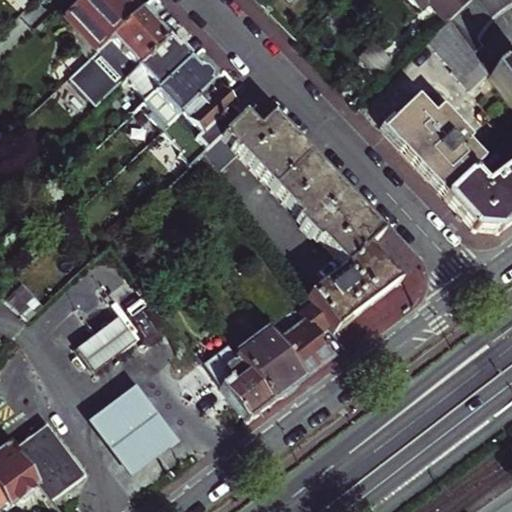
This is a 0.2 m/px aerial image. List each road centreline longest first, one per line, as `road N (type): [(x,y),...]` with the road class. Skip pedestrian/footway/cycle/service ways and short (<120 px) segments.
road 1 (residential): [(204,0),(472,284)]
road 2 (tertiary): [(472,284),(171,511)]
road 3 (primary): [(511,317),(347,443),(282,511)]
road 4 (primary): [(335,511),(511,373)]
road 5 (primary): [(460,388),(296,511)]
road 6 (primary): [(349,511),(511,391)]
road 7 (primary): [(381,511),(511,413)]
